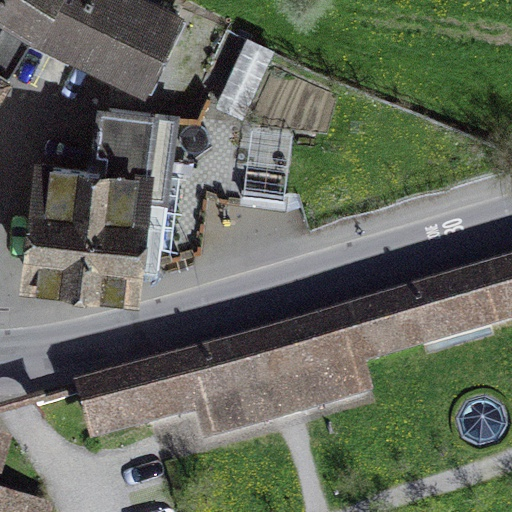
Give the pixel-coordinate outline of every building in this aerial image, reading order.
[(49,0),(0,0),(0,62),(11,68),(32,30),(49,0)] [(142,91),(187,11),(168,0),(49,0),(32,30),(142,91)] [(90,155),(34,149),(22,276),(140,292),(143,266),(199,249),(207,197),(288,206),(302,201),(311,228),(511,164),(511,154),(241,31),(197,119),(181,119),(180,109),(97,101),(90,155)] [(0,87),(11,68),(0,62),(0,87)] [(511,256),(77,383),(89,443),(174,420),(195,414),(205,440),(288,417),(375,392),(370,367),(511,324),(511,256)] [(0,489),(14,438),(0,432),(0,489)] [(0,491),(0,511),(51,511),(53,505),(0,491)]
